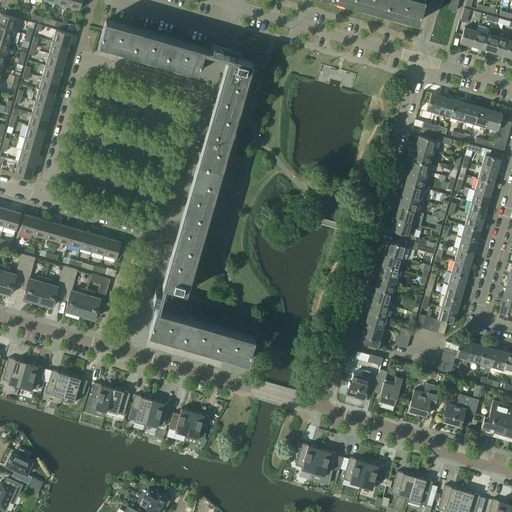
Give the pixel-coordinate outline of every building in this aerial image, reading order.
[(69,0),(68,6),(79,9),(82,0),(69,0)] [(342,0),(418,21),(423,0),(342,0)] [(451,0),(449,8),(456,10),(458,0),(451,0)] [(460,20),(466,22),(470,9),(464,8),(460,20)] [(0,13),(0,12),(0,25),(14,30),(17,18),(0,13)] [(107,19),(106,19),(99,43),(198,72),(205,48),(204,47),(204,48),(107,20),(107,19)] [(17,31),(14,30),(0,25),(0,38),(10,42),(14,43),(17,31)] [(460,42),(472,45),(476,30),(465,27),(460,42)] [(56,29),(52,41),(69,46),(73,33),(56,29)] [(472,45),(484,49),(488,34),(476,30),(472,45)] [(484,49),(495,52),(499,37),(488,34),(484,49)] [(495,52),(507,55),(511,40),(499,37),(495,52)] [(0,38),(0,51),(7,54),(10,42),(0,38)] [(52,41),(49,53),(66,58),(69,46),(52,41)] [(168,286),(167,289),(179,292),(180,290),(187,292),(253,61),(239,57),(240,54),(230,51),(231,50),(214,45),(211,53),(231,59),(230,64),(227,63),(165,277),(168,278),(166,285),(163,284),(163,285),(168,286)] [(49,53),(45,65),(62,70),(66,58),(49,53)] [(45,65),(42,77),(59,82),(62,70),(45,65)] [(42,77),(38,89),(55,93),(59,82),(42,77)] [(38,89),(35,101),(52,105),(55,93),(38,89)] [(427,109),(438,112),(443,95),(431,92),(427,109)] [(438,112),(450,116),(455,99),(443,95),(438,112)] [(450,116),(462,119),(467,102),(455,99),(450,116)] [(35,101),(32,113),(48,118),(52,105),(35,101)] [(462,119),(473,123),(478,105),(467,102),(462,119)] [(473,123),(485,126),(490,109),(478,105),(473,123)] [(14,108),(10,119),(15,121),(17,115),(21,116),(22,110),(14,108)] [(485,126),(498,130),(499,125),(501,119),(502,112),(490,109),(485,126)] [(32,113),(28,124),(45,129),(48,118),(32,113)] [(501,119),(499,125),(510,128),(511,122),(501,119)] [(422,127),(433,130),(435,124),(423,121),(422,127)] [(28,124),(25,137),(42,141),(45,129),(28,124)] [(498,130),(497,130),(508,133),(510,128),(499,125),(498,130)] [(497,130),(496,136),(507,139),(508,133),(497,130)] [(419,135),(415,147),(433,152),(436,140),(419,135)] [(440,135),(438,141),(450,144),(452,138),(440,135)] [(496,136),(494,141),(505,144),(507,139),(496,136)] [(25,137),(21,149),(38,153),(42,141),(25,137)] [(505,144),(494,141),(493,147),(504,150),(505,144)] [(468,143),(467,149),(479,152),(480,146),(468,143)] [(415,147),(412,159),(429,164),(433,152),(415,147)] [(21,149),(18,161),(35,165),(38,153),(21,149)] [(485,154),(481,166),(497,170),(500,158),(485,154)] [(412,159),(409,171),(426,175),(429,164),(412,159)] [(35,165),(18,161),(14,173),(31,178),(35,165)] [(481,166),(478,177),(494,182),(497,170),(481,166)] [(409,171),(405,182),(423,187),(426,175),(409,171)] [(478,177),(475,189),(490,194),(494,182),(478,177)] [(405,182),(402,194),(419,199),(423,187),(405,182)] [(475,189),(471,201),(487,205),(490,194),(475,189)] [(402,194),(399,206),(416,211),(419,199),(402,194)] [(471,201),(468,213),(483,217),(487,205),(471,201)] [(0,224),(4,226),(9,209),(0,205),(0,224)] [(433,212),(432,216),(443,219),(445,212),(447,207),(442,205),(441,211),(433,212)] [(416,211),(399,206),(395,217),(420,224),(423,213),(416,211)] [(9,209),(4,226),(16,229),(21,212),(9,209)] [(31,238),(33,234),(37,217),(25,213),(20,230),(19,235),(31,238)] [(468,213),(465,225),(480,229),(483,217),(468,213)] [(33,234),(44,237),(49,220),(37,217),(33,234)] [(420,224),(395,217),(392,229),(413,235),(415,228),(418,229),(420,224)] [(44,237),(56,241),(61,223),(49,220),(44,237)] [(56,241),(68,244),(73,227),(61,223),(56,241)] [(465,225),(461,236),(477,241),(480,229),(465,225)] [(68,244),(80,247),(85,230),(73,227),(68,244)] [(80,247),(92,251),(97,234),(85,230),(80,247)] [(92,251),(104,254),(109,237),(97,234),(92,251)] [(411,235),(409,241),(426,245),(428,240),(411,235)] [(461,236),(458,248),(473,252),(477,241),(461,236)] [(109,237),(104,254),(116,258),(121,241),(109,237)] [(389,240),(385,253),(403,257),(406,245),(389,240)] [(426,245),(409,241),(408,246),(424,251),(426,245)] [(458,248),(455,260),(470,264),(473,252),(458,248)] [(17,269),(24,271),(29,255),(21,253),(17,269)] [(385,253),(382,264),(399,269),(403,257),(385,253)] [(29,255),(24,271),(31,273),(35,257),(29,255)] [(455,260),(451,271),(467,276),(470,264),(455,260)] [(3,264),(0,274),(0,290),(10,293),(9,294),(10,294),(16,273),(9,271),(10,266),(3,264)] [(382,264),(379,276),(396,281),(399,269),(382,264)] [(59,281),(66,283),(71,267),(64,265),(59,281)] [(71,267),(66,283),(73,285),(78,269),(71,267)] [(451,271),(448,283),(463,287),(467,276),(451,271)] [(87,289),(80,314),(94,318),(95,318),(97,309),(101,310),(110,278),(92,273),(90,280),(100,284),(97,297),(93,296),(95,291),(87,289)] [(24,298),(38,302),(45,277),(38,274),(36,279),(29,277),(23,298),(24,298)] [(379,276),(375,288),(393,293),(396,281),(379,276)] [(45,277),(38,302),(52,305),(52,306),(58,285),(51,284),(52,279),(45,277)] [(448,283),(445,295),(460,299),(463,287),(448,283)] [(66,310),(80,314),(87,289),(80,287),(79,291),(71,289),(65,310),(66,310)] [(511,288),(505,287),(502,299),(511,301),(511,288)] [(375,288),(372,299),(389,304),(393,293),(375,288)] [(156,291),(153,300),(161,302),(164,293),(156,291)] [(445,295),(441,307),(457,311),(460,299),(445,295)] [(372,299),(368,311),(386,316),(389,304),(372,299)] [(511,301),(502,299),(499,311),(500,311),(498,317),(508,320),(510,314),(511,314),(511,301)] [(438,319),(442,320),(448,321),(453,323),(457,311),(441,307),(438,319)] [(157,309),(156,308),(149,332),(248,361),(255,337),(254,336),(254,337),(157,309)] [(368,311),(365,323),(383,328),(386,316),(368,311)] [(416,325),(422,327),(425,315),(419,313),(416,325)] [(422,327),(427,329),(431,317),(425,315),(422,327)] [(427,329),(433,330),(436,318),(431,317),(427,329)] [(433,330),(438,332),(442,320),(438,319),(436,318),(433,330)] [(442,320),(438,332),(444,333),(448,321),(442,320)] [(383,328),(365,323),(362,335),(364,335),(362,342),(381,347),(383,340),(379,339),(383,328)] [(400,327),(399,332),(404,334),(410,336),(412,330),(400,327)] [(395,344),(401,346),(404,334),(399,332),(395,344)] [(404,334),(401,346),(407,348),(410,336),(404,334)] [(455,355),(468,359),(473,341),(460,338),(458,344),(457,350),(455,355)] [(445,346),(457,350),(458,344),(446,341),(445,346)] [(468,359),(479,362),(484,345),(473,341),(468,359)] [(479,362),(491,365),(496,348),(484,345),(479,362)] [(455,355),(457,350),(445,346),(443,352),(455,355)] [(350,348),(348,355),(355,356),(357,350),(350,348)] [(491,365),(503,369),(508,351),(496,348),(491,365)] [(503,369),(511,371),(511,352),(508,351),(503,369)] [(454,361),(455,355),(443,352),(442,357),(454,361)] [(370,353),(368,360),(380,364),(382,357),(370,353)] [(26,362),(9,357),(2,379),(9,381),(8,383),(19,386),(26,362)] [(452,367),(454,361),(442,357),(440,363),(452,367)] [(44,367),(26,362),(19,386),(31,390),(31,387),(38,389),(44,367)] [(451,372),(452,367),(440,363),(438,369),(451,372)] [(413,367),(402,364),(401,369),(411,372),(413,367)] [(378,374),(376,381),(374,390),(375,386),(382,388),(378,401),(394,406),(403,377),(396,375),(394,383),(384,380),(387,370),(380,368),(378,374)] [(70,374),(52,369),(45,391),(63,396),(62,399),(70,374)] [(369,379),(376,381),(378,374),(363,370),(362,375),(353,373),(354,372),(353,372),(351,380),(349,380),(348,385),(347,390),(352,391),(357,393),(356,394),(364,396),(369,379)] [(87,380),(70,374),(62,399),(74,402),(77,391),(83,393),(87,380)] [(408,409),(426,414),(429,405),(434,407),(436,403),(441,384),(427,380),(423,395),(413,392),(408,409)] [(113,387),(95,382),(91,395),(97,397),(94,408),(105,411),(113,387)] [(477,383),(473,397),(479,398),(483,385),(477,383)] [(130,392),(113,387),(105,411),(106,412),(107,409),(124,414),(130,392)] [(465,408),(475,411),(479,399),(459,393),(456,405),(447,403),(448,400),(447,400),(445,409),(442,419),(443,419),(443,418),(460,423),(459,424),(460,424),(465,408)] [(146,423),(153,399),(153,397),(147,395),(147,397),(135,394),(131,407),(137,409),(134,420),(146,423)] [(170,404),(153,399),(146,423),(157,426),(158,424),(164,426),(170,404)] [(480,432),(503,438),(511,405),(511,404),(493,399),(489,416),(485,415),(481,427),(480,432)] [(511,405),(503,438),(511,441),(511,405)] [(180,413),(173,411),(169,427),(186,432),(185,435),(186,435),(193,410),(181,407),(180,413)] [(211,416),(193,410),(186,435),(197,438),(198,436),(204,438),(211,416)] [(320,447),(302,442),(295,464),(302,466),(301,468),(313,472),(320,447)] [(320,447),(313,472),(324,475),(325,473),(331,475),(333,468),(339,470),(343,457),(337,455),(338,453),(320,447)] [(32,461),(12,452),(6,464),(26,474),(32,461)] [(367,461),(350,456),(343,478),(360,483),(360,486),(367,461)] [(385,467),(367,461),(360,486),(372,489),(375,478),(381,480),(385,467)] [(408,500),(415,475),(415,473),(410,472),(409,474),(397,470),(391,492),(408,497),(407,499),(408,500)] [(433,480),(415,475),(408,500),(425,505),(426,505),(426,504),(433,480)] [(22,484),(7,477),(4,482),(1,481),(0,482),(0,506),(5,509),(9,501),(14,503),(22,484)] [(455,511),(462,489),(445,484),(438,508),(450,511),(455,511)] [(144,496),(151,500),(147,508),(153,511),(162,511),(171,497),(157,489),(156,491),(149,487),(144,496)] [(475,511),(480,494),(462,489),(455,511),(456,511),(458,511),(475,511)] [(492,498),(488,511),(507,511),(510,503),(492,498)]
